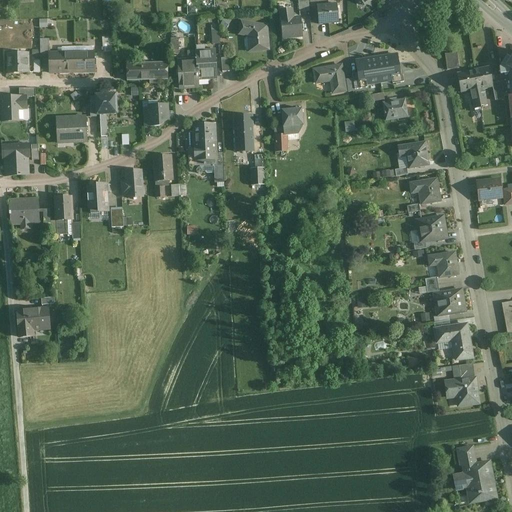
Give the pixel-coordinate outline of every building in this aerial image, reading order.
[(297,0),(299,12),(309,11),(307,0),(297,0)] [(336,5),(317,7),(319,24),(338,22),(338,20),(340,19),(339,13),(337,13),(336,5)] [(293,19),(292,10),(280,11),(283,39),(302,38),(300,18),(293,19)] [(267,26),(241,21),(239,35),(247,36),(249,52),(269,50),(267,26)] [(111,37),(102,38),(103,53),(112,52),(111,37)] [(49,54),(49,40),(40,40),(40,55),(49,55),(49,54)] [(215,51),(195,52),(196,60),(198,80),(217,79),(215,51)] [(76,53),(49,54),(49,55),(50,74),(68,73),(68,71),(76,71),(76,53)] [(94,53),(76,53),(76,71),(85,71),(85,73),(95,73),(94,53)] [(456,53),(444,55),(447,70),(459,69),(456,53)] [(27,54),(9,54),(9,63),(7,63),(7,74),(27,74),(27,54)] [(397,54),(355,61),(358,83),(366,81),(367,88),(393,83),(392,77),(400,76),(397,54)] [(511,57),(511,59),(507,56),(499,68),(500,74),(508,73),(510,95),(511,95),(511,57)] [(228,59),(221,59),(222,72),(229,72),(228,59)] [(196,60),(177,61),(179,89),(199,88),(198,80),(196,60)] [(166,64),(140,64),(127,65),(127,81),(167,80),(166,64)] [(341,66),(314,71),(316,84),(333,81),(335,93),(345,92),(341,66)] [(489,68),(473,71),(473,72),(480,106),(487,105),(483,87),(492,86),(492,83),(489,68)] [(473,72),(457,75),(461,92),(469,91),(475,113),(481,111),(480,106),(473,72)] [(353,79),(346,80),(348,93),(355,92),(353,79)] [(501,82),(492,83),(492,86),(495,101),(504,99),(504,96),(501,82)] [(35,89),(19,89),(19,98),(26,97),(26,98),(35,98),(35,89)] [(381,94),(372,95),(373,102),(382,101),(381,94)] [(115,95),(95,96),(96,115),(99,115),(106,115),(116,114),(115,95)] [(19,98),(1,98),(2,122),(21,121),(23,121),(22,112),(21,112),(21,109),(26,109),(26,98),(26,97),(19,98)] [(404,100),(383,104),(385,121),(407,118),(404,100)] [(158,108),(143,109),(144,127),(159,126),(159,123),(164,123),(163,119),(168,119),(167,105),(157,105),(158,108)] [(301,109),(281,111),(283,128),(274,128),(275,136),(288,135),(298,134),(303,126),(301,109)] [(252,116),(234,117),(236,153),(253,152),(252,116)] [(85,117),(56,119),(57,143),(87,141),(85,117)] [(354,122),(344,122),(345,132),(354,132),(354,122)] [(214,125),(194,126),(194,131),(190,132),(188,134),(189,149),(190,166),(198,166),(198,168),(196,170),(196,172),(198,174),(200,174),(202,172),(205,172),(206,174),(214,173),(214,165),(216,165),(215,163),(214,125)] [(288,135),(275,136),(276,152),(286,151),(288,135)] [(424,144),(398,148),(400,157),(407,156),(409,169),(428,166),(424,144)] [(29,145),(2,147),(3,159),(4,159),(5,177),(28,175),(28,158),(29,158),(29,145)] [(38,145),(31,145),(32,161),(39,161),(38,145)] [(263,155),(254,156),(255,169),(263,168),(263,155)] [(171,156),(152,157),(154,182),(164,182),(173,181),(171,156)] [(223,162),(215,163),(216,165),(214,165),(214,173),(215,183),(224,183),(223,162)] [(255,169),(251,169),(251,186),(264,185),(263,168),(255,169)] [(406,168),(395,170),(396,177),(408,175),(406,168)] [(140,171),(128,172),(128,181),(126,181),(126,182),(127,196),(128,198),(142,197),(140,171)] [(234,182),(228,179),(224,185),(230,188),(234,182)] [(436,180),(410,184),(412,193),(419,192),(421,205),(440,202),(436,180)] [(499,180),(477,183),(479,201),(501,198),(499,180)] [(164,182),(154,182),(155,199),(165,198),(164,182)] [(97,186),(97,187),(88,188),(89,208),(90,208),(90,214),(99,214),(99,212),(107,211),(107,200),(106,199),(106,198),(105,198),(104,198),(103,185),(97,186)] [(179,185),(171,186),(171,197),(179,197),(179,185)] [(511,189),(503,191),(505,205),(511,204),(511,189)] [(71,198),(55,199),(57,235),(65,235),(64,220),(72,220),(71,198)] [(38,201),(18,203),(18,201),(9,201),(9,215),(10,215),(10,225),(21,225),(22,225),(21,219),(30,219),(39,218),(38,201)] [(419,205),(407,207),(408,214),(420,212),(419,205)] [(122,210),(110,211),(111,228),(123,228),(122,210)] [(442,217),(416,221),(420,243),(425,242),(446,239),(442,217)] [(30,219),(21,219),(22,225),(21,225),(21,226),(22,230),(29,229),(30,226),(30,219)] [(64,220),(65,235),(72,235),(71,225),(72,225),(72,220),(64,220)] [(358,223),(347,223),(347,234),(358,233),(358,223)] [(72,225),(71,225),(72,235),(72,240),(81,239),(80,224),(72,225)] [(420,243),(413,244),(414,251),(426,249),(425,242),(420,243)] [(454,253),(428,258),(430,267),(437,265),(439,278),(458,275),(454,253)] [(437,278),(425,280),(426,287),(438,285),(437,278)] [(426,287),(418,288),(419,295),(427,294),(426,287)] [(460,290),(434,295),(438,316),(448,315),(464,312),(460,290)] [(365,299),(357,299),(357,307),(365,307),(365,299)] [(511,301),(501,304),(502,310),(511,308),(511,301)] [(47,309),(17,311),(19,338),(33,336),(33,331),(49,329),(47,309)] [(438,316),(433,317),(434,323),(449,321),(448,315),(438,316)] [(434,323),(433,323),(435,330),(450,327),(449,321),(434,323)] [(450,327),(435,330),(437,343),(452,341),(456,360),(472,358),(466,325),(450,327)] [(473,364),(452,367),(454,382),(475,379),(473,364)] [(454,382),(447,383),(448,393),(456,392),(458,407),(478,404),(475,379),(454,382)] [(472,447),(457,450),(460,465),(475,463),(472,447)] [(488,463),(463,467),(465,475),(453,477),(455,490),(467,487),(470,503),(495,499),(495,498),(493,498),(489,477),(491,477),(488,463)]
